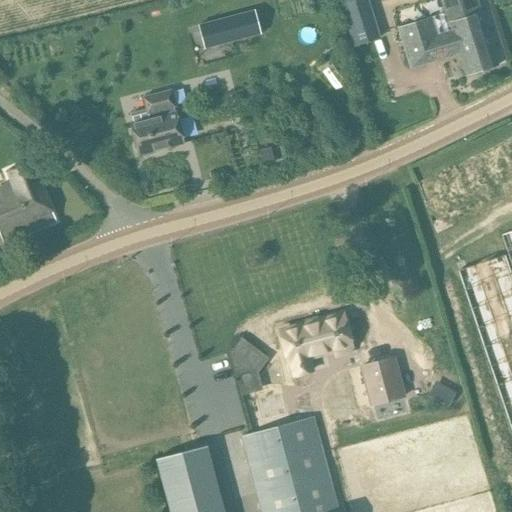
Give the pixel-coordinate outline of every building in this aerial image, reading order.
[(341,0),(356,45),(382,37),(369,0),(341,0)] [(497,66),(476,0),(442,0),(453,31),(435,36),(430,18),(399,27),(412,67),(442,58),(441,54),(458,49),(467,76),(497,66)] [(254,11),(199,25),(205,49),(221,45),(260,35),(254,11)] [(133,123),(130,124),(138,155),(184,143),(179,124),(171,91),(163,93),(144,98),(147,109),(130,113),(133,123)] [(270,147),(252,152),(256,167),(274,162),(270,147)] [(0,244),(57,221),(30,162),(7,172),(12,183),(0,188),(0,244)] [(304,326),(280,332),(288,363),(291,362),(294,376),(311,371),(308,357),(335,350),(336,356),(350,352),(349,347),(351,346),(343,315),(320,322),(319,319),(303,324),(304,326)] [(242,338),(230,352),(258,373),(269,359),(242,338)] [(393,359),(361,367),(372,406),(403,397),(393,359)] [(511,383),(495,392),(501,403),(511,397),(511,383)] [(511,439),(511,417),(507,407),(496,412),(509,441),(511,439)] [(340,511),(316,418),(241,438),(260,511),(340,511)]
